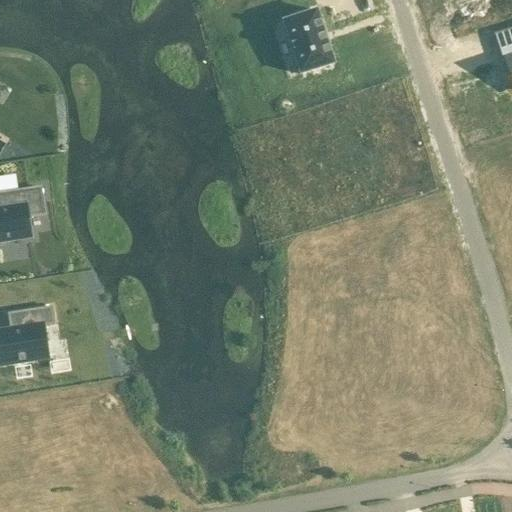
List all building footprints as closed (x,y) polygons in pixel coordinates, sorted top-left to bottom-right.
[(300,75),(334,64),(317,11),(283,22),(300,75)] [(260,176),(272,172),(285,209),(316,199),(313,189),(330,183),(334,193),(371,181),(364,159),(354,163),(350,152),(361,149),(352,123),(254,155),(260,176)] [(0,243),(33,238),(30,217),(44,215),(40,188),(0,194),(0,243)] [(390,241),(357,250),(371,304),(405,295),(390,241)] [(291,329),(318,321),(314,306),(287,313),(291,329)] [(13,337),(0,339),(0,374),(50,367),(45,334),(55,333),(53,316),(10,322),(10,324),(15,323),(17,333),(12,333),(13,337)]
